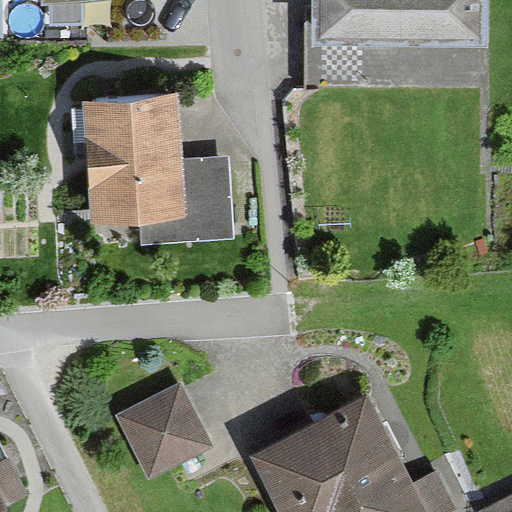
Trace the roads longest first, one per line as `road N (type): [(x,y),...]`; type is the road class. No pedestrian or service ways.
road 1 (residential): [(13,328),(285,314)]
road 2 (residential): [(13,328),(105,511)]
